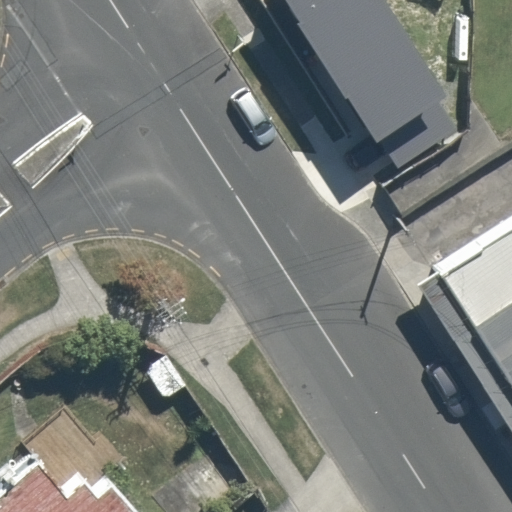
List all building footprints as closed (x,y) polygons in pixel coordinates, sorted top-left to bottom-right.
[(463,0),(418,0),(419,26),(464,26),(463,0)] [(389,4),(316,26),(340,103),(412,80),(389,4)] [(511,234),(443,278),(511,386),(511,234)] [(511,386),(443,278),(416,296),(511,446),(511,386)] [(0,511),(147,511),(110,467),(77,494),(41,451),(0,484),(0,511)]
